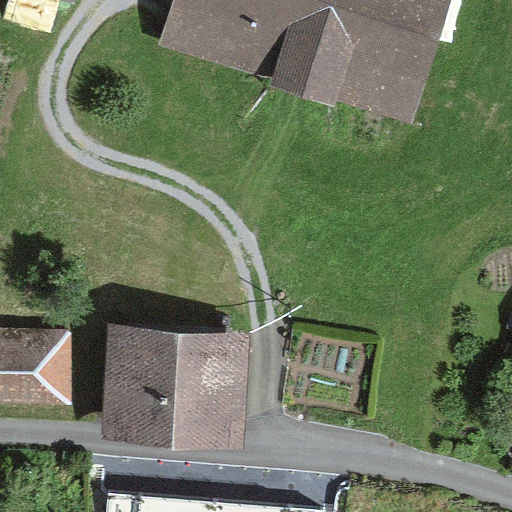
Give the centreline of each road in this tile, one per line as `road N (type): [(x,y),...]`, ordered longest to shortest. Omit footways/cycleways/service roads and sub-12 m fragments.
road 1 (track): [(265,446),(260,291),(236,228),(186,187),(84,146),(64,131),(53,108),(61,58),(101,0)]
road 2 (residential): [(0,428),(362,456),(511,493)]
